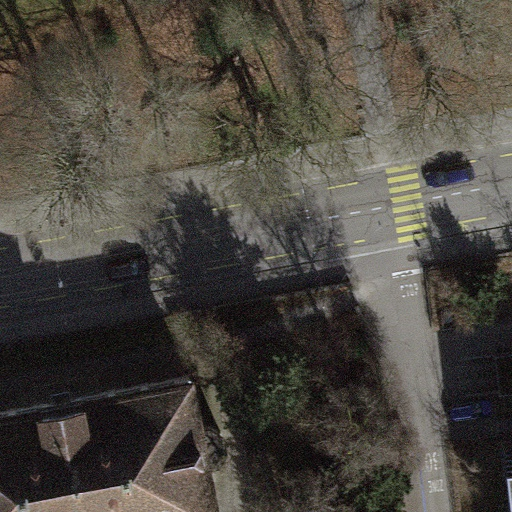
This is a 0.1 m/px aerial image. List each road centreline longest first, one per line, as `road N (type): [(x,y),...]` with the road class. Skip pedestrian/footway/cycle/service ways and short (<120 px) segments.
road 1 (secondary): [(0,263),(375,197)]
road 2 (residential): [(375,197),(424,511)]
road 3 (secondary): [(375,197),(511,173)]
